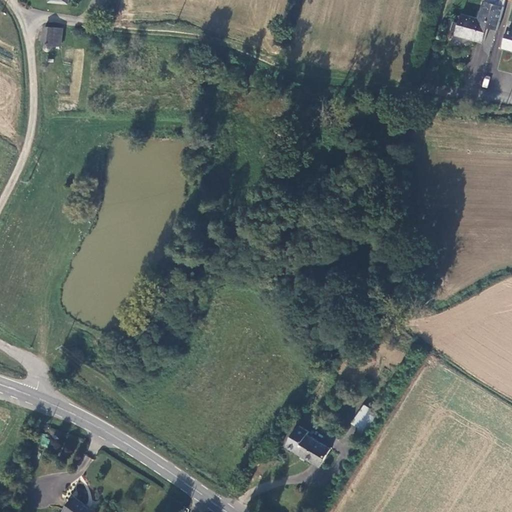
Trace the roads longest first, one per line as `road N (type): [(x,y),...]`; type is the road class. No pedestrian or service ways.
road 1 (track): [(511,101),(280,78),(203,47),(72,21)]
road 2 (secondary): [(226,511),(139,451),(35,397)]
road 3 (unclassified): [(0,208),(29,135),(33,100),(20,11)]
